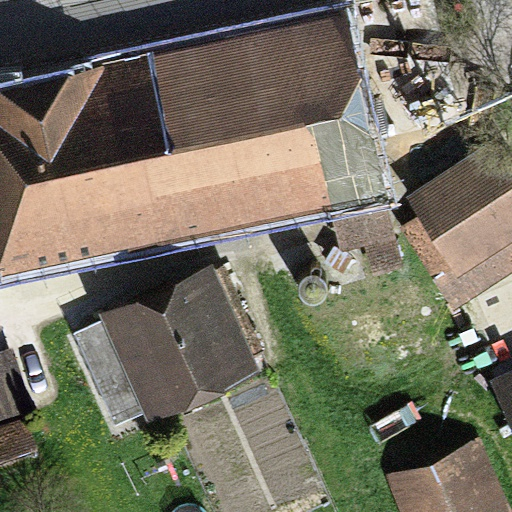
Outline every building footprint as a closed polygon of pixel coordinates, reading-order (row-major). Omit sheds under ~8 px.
[(401,264),(344,2),(0,77),(0,270),(0,271),(126,243),(127,250),(330,205),(340,248),(365,242),(372,271),(401,264)] [(511,153),(497,132),(405,192),(418,211),(398,224),(452,306),(511,266),(511,153)] [(359,271),(359,265),(356,260),(352,256),(347,254),(341,254),(335,256),(331,260),(329,266),(329,272),(332,277),(336,281),(341,283),(347,283),(353,281),(357,276),(359,271)] [(97,306),(102,316),(72,329),(113,421),(142,408),(145,417),(260,367),(210,256),(97,306)] [(309,296),(315,296),(320,293),(325,288),(326,282),(325,276),(322,271),(317,267),(311,266),(305,268),(300,271),(297,277),(296,283),(298,289),(303,294),(309,296)] [(11,351),(0,354),(0,423),(32,413),(11,351)] [(511,423),(511,366),(490,377),(511,423)] [(0,466),(36,456),(26,422),(0,429),(0,466)] [(385,474),(400,511),(511,511),(480,435),(385,474)]
